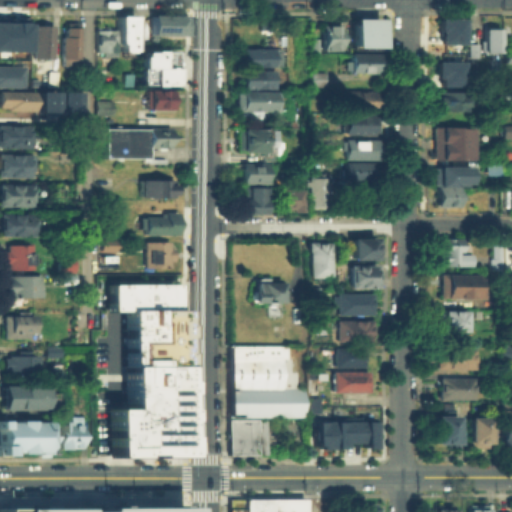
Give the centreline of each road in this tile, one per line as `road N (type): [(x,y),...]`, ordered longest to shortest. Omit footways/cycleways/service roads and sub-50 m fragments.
road 1 (residential): [(402,477),(406,0)]
road 2 (secondary): [(204,477),(206,0)]
road 3 (tertiary): [(204,477),(511,476)]
road 4 (tertiary): [(204,477),(0,477)]
road 5 (residential): [(203,224),(402,223)]
